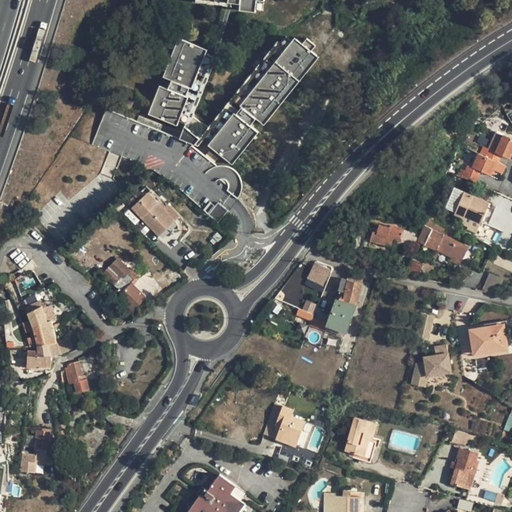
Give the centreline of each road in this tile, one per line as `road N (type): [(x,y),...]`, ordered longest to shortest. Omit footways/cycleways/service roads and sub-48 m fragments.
road 1 (secondary): [(511,38),(411,109),(334,188)]
road 2 (residential): [(511,301),(314,257)]
road 3 (secondary): [(236,320),(334,188)]
road 4 (secondary): [(334,188),(255,273),(220,291)]
road 5 (motorway): [(0,135),(41,0)]
